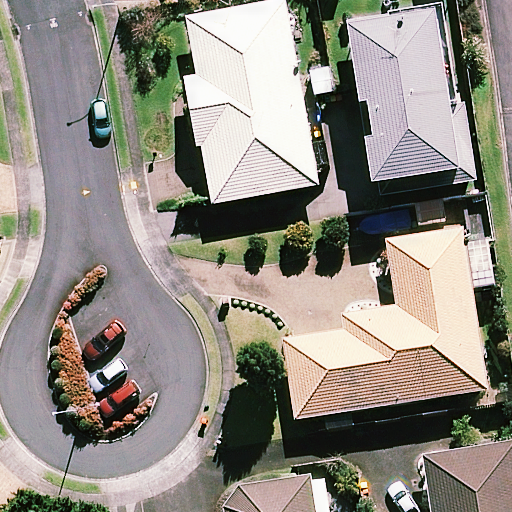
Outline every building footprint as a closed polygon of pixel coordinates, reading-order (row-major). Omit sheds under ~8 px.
[(317,188),(282,6),(186,25),(197,80),(186,82),(210,209),(317,188)] [(454,177),(429,15),(343,28),(368,191),(454,177)] [(464,248),(462,232),(385,244),(395,311),(333,320),(336,334),(283,342),(295,423),(485,394),(469,294),(493,290),(486,245),(464,248)] [(511,511),(511,447),(424,461),(431,511),(511,511)] [(327,511),(322,478),(220,493),(223,511),(327,511)]
